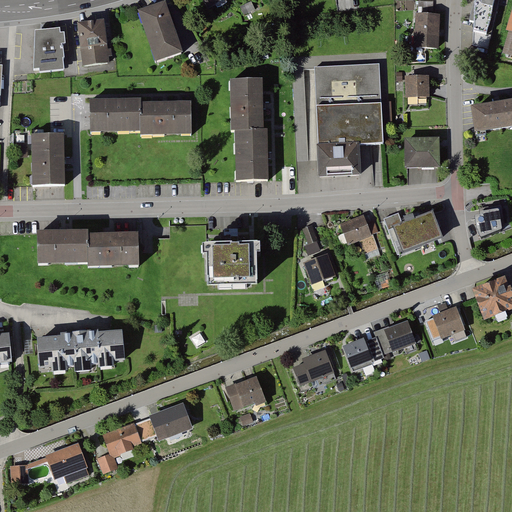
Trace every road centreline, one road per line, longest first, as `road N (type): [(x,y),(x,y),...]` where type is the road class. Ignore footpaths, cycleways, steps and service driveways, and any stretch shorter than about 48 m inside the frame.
road 1 (residential): [(472,277),(0,452)]
road 2 (residential): [(0,211),(457,192)]
road 3 (residential): [(455,0),(457,192)]
